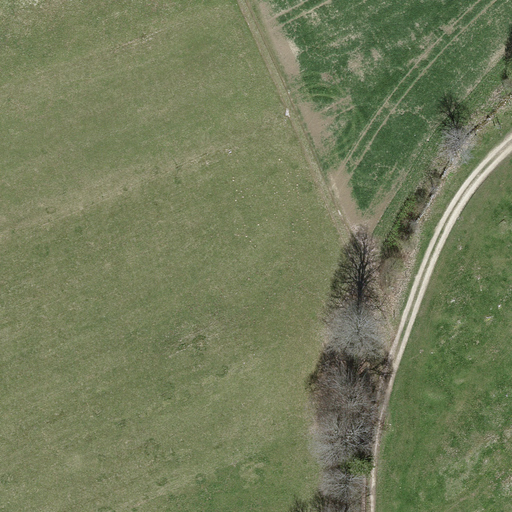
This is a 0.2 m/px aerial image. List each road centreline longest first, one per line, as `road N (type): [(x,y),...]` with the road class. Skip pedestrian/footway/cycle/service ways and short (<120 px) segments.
road 1 (track): [(390,368),(383,329),(238,0)]
road 2 (track): [(366,511),(384,380),(454,205)]
